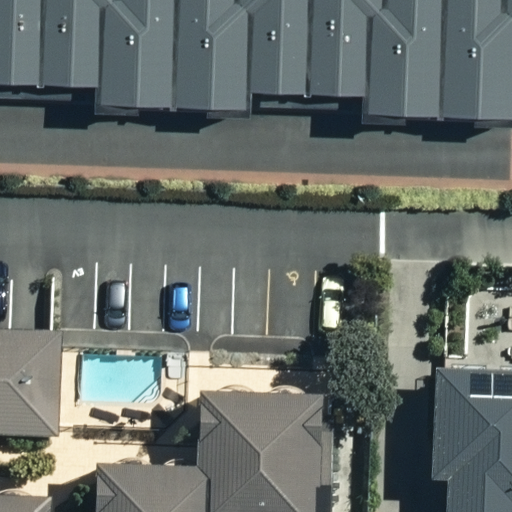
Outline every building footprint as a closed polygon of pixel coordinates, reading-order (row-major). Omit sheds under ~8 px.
[(0,0),(0,95),(82,98),(85,0),(0,0)] [(236,103),(238,0),(85,0),(82,98),(82,117),(235,122),(236,103)] [(348,107),(351,0),(238,0),(236,103),(348,107)] [(500,89),(502,30),(488,29),(488,0),(351,0),(348,107),(348,124),(499,128),(500,89)] [(511,0),(488,0),(488,29),(502,30),(500,89),(511,89),(511,0)] [(0,431),(53,431),(53,331),(0,330),(0,431)] [(511,511),(511,353),(425,352),(423,511),(511,511)] [(312,511),(316,389),(197,385),(195,462),(90,459),(88,511),(312,511)] [(36,511),(37,492),(0,490),(0,511),(36,511)]
